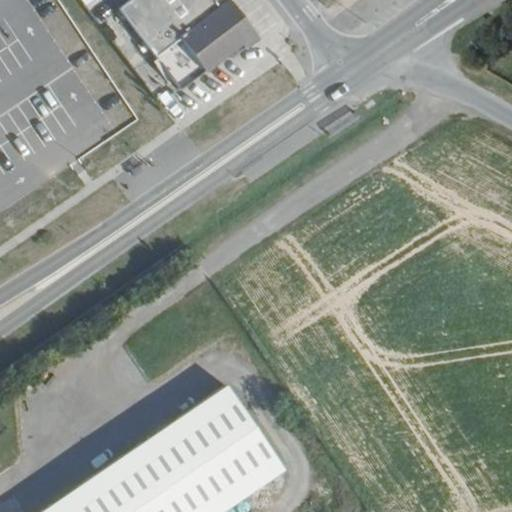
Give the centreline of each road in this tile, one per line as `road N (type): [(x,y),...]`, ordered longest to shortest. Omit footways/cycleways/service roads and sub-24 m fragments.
road 1 (secondary): [(0,313),(346,75)]
road 2 (unclassified): [(402,36),(446,82),(511,119)]
